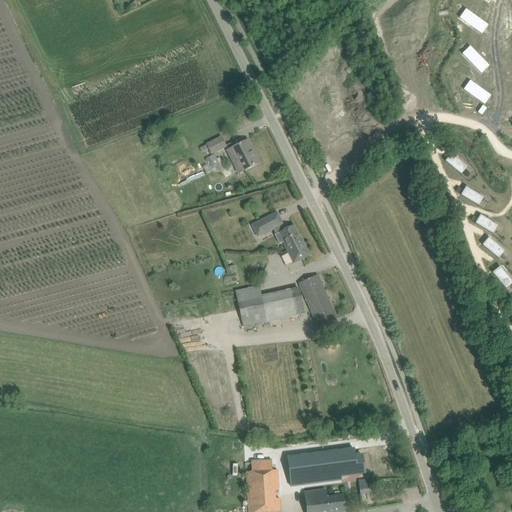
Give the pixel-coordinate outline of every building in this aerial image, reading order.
[(502,17),(511,17),(511,6),(502,6),(502,17)] [(462,18),(481,31),(486,24),(467,11),(462,18)] [(494,59),(495,48),(484,47),(483,58),(494,59)] [(465,54),(482,70),(488,64),(471,48),(465,54)] [(394,52),(397,64),(408,61),(405,49),(394,52)] [(499,61),(509,62),(510,51),(499,50),(499,61)] [(403,73),(404,81),(415,80),(413,71),(403,73)] [(465,90),(485,103),(490,96),(470,83),(465,90)] [(221,138),(200,148),(202,153),(209,149),(211,154),(226,147),(221,138)] [(248,140),(232,148),(243,171),(257,164),(251,151),(253,150),(248,140)] [(493,166),(505,159),(497,146),(485,153),(493,166)] [(214,154),(205,158),(212,172),(224,167),(219,158),(217,159),(214,154)] [(451,155),(445,162),(461,175),(467,167),(451,155)] [(468,186),(465,176),(451,181),(453,190),(468,186)] [(483,198),(466,187),(461,196),(478,206),(483,198)] [(282,243),(293,264),(310,256),(301,238),(300,238),(293,226),(284,231),(281,225),(283,225),(277,213),(251,226),(257,238),(273,230),(275,235),(279,245),(282,243)] [(480,215),(475,224),(493,234),(498,226),(480,215)] [(489,237),(483,245),(498,258),(504,250),(489,237)] [(511,281),(500,267),(492,273),(505,289),(511,283),(511,281)] [(317,275),(298,284),(317,328),(337,319),(317,275)] [(259,287),(236,293),(243,327),(304,314),(299,290),(262,298),(259,287)] [(354,448),(287,458),(290,487),(341,480),(341,477),(349,476),(365,474),(363,454),(354,455),(354,448)] [(251,464),(245,464),(248,511),(266,511),(280,511),(279,498),(275,499),(275,491),(279,490),(278,470),(272,471),(271,460),(251,461),(251,464)] [(364,481),(358,481),(360,491),(366,490),(372,489),(371,480),(364,481)] [(304,492),(306,507),(307,511),(343,511),(345,511),(343,495),(326,497),(325,490),(304,492)]
